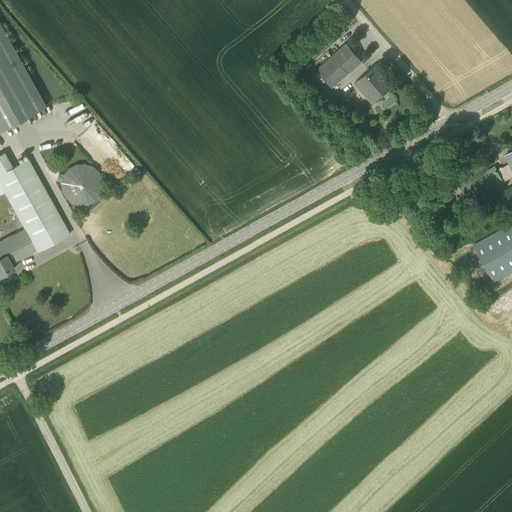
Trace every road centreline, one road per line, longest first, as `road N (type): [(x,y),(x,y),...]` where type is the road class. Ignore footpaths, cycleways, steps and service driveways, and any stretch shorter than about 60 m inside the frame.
road 1 (tertiary): [(11,362),(450,121)]
road 2 (unclassified): [(87,511),(11,362)]
road 3 (unclassified): [(450,121),(344,0)]
